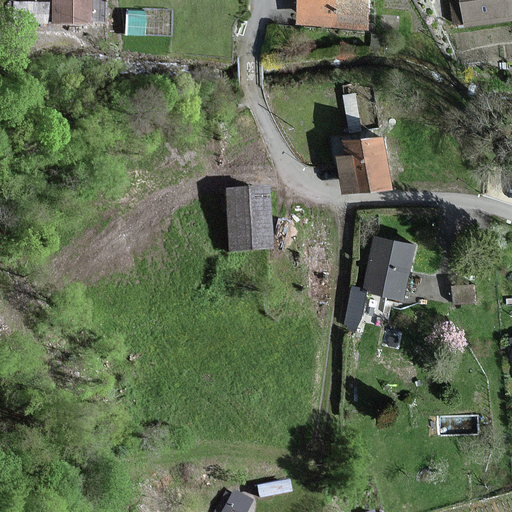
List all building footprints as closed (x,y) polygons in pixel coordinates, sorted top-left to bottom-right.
[(14,0),(15,18),(51,17),(50,0),(14,0)] [(90,0),(55,0),(55,20),(90,21),(90,0)] [(366,0),(304,0),(302,22),(364,28),(366,0)] [(511,0),(460,0),(464,21),(511,14),(511,0)] [(384,140),(348,144),(350,160),(342,161),(346,192),(390,188),(384,140)] [(269,246),(265,187),(230,189),(233,248),(269,246)] [(412,246),(376,238),(365,289),(401,297),(412,246)] [(244,511),(253,493),(231,484),(219,511),(244,511)]
